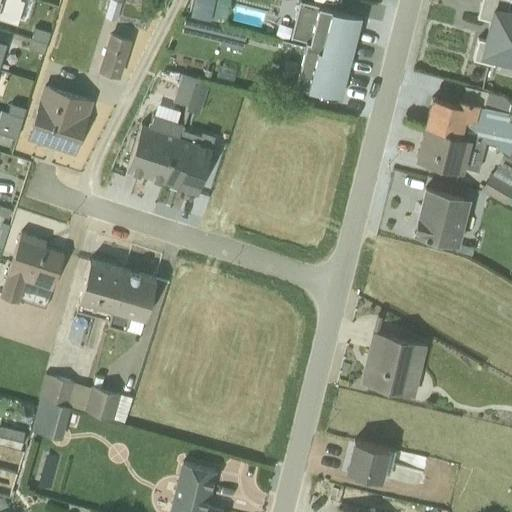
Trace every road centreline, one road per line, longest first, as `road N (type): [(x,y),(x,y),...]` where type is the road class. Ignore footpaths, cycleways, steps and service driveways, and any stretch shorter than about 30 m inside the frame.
road 1 (residential): [(334,284),(36,188)]
road 2 (residential): [(334,284),(408,0)]
road 3 (residential): [(280,511),(334,284)]
